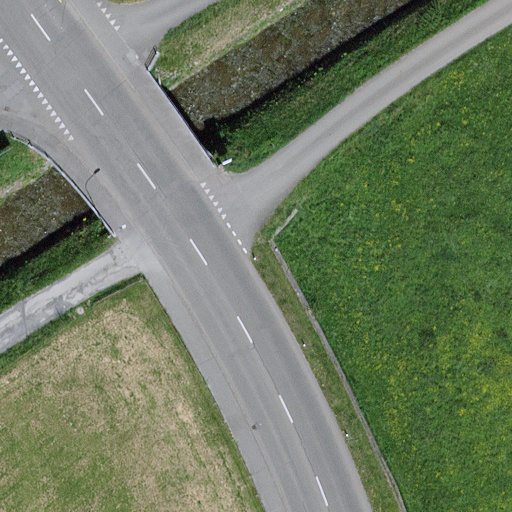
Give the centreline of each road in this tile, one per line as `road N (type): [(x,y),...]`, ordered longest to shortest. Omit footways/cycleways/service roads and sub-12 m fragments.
road 1 (track): [(511,13),(224,215),(141,253),(0,337)]
road 2 (primary): [(24,5),(287,396),(338,511)]
road 3 (track): [(68,68),(189,0)]
